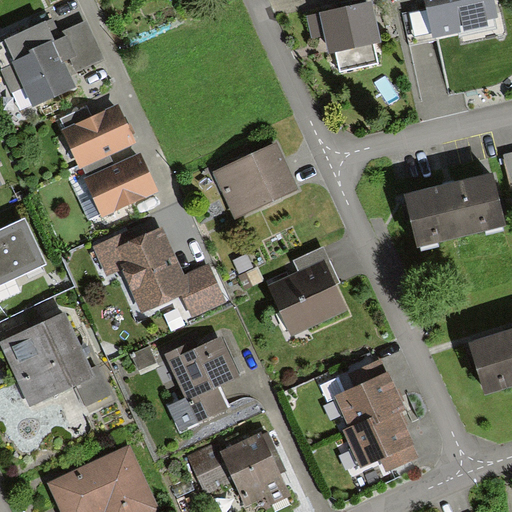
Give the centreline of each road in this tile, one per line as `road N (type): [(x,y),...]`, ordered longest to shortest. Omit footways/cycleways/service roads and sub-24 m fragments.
road 1 (residential): [(331,163),(461,475)]
road 2 (residential): [(331,163),(511,119)]
road 3 (residential): [(255,0),(331,163)]
